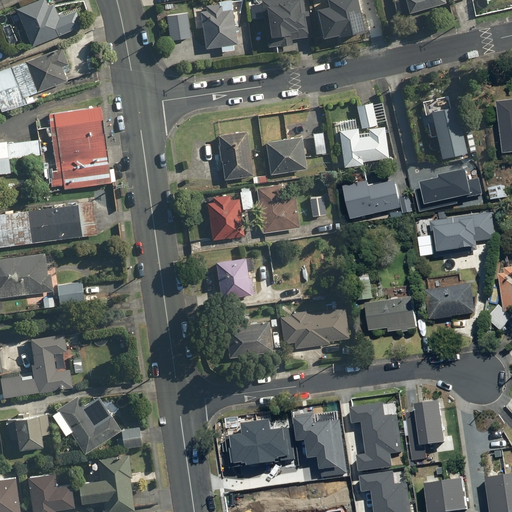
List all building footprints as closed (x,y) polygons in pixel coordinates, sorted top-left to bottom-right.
[(52,3),(50,0),(36,0),(19,7),(35,45),(69,31),(57,1),(52,3)] [(301,0),(283,0),(258,5),(265,40),(308,32),(301,0)] [(335,0),(338,18),(367,13),(365,6),(373,5),(371,0),(335,0)] [(399,0),(392,2),(396,15),(406,12),(407,16),(444,4),(442,0),(399,0)] [(195,29),(199,29),(202,29),(202,49),(220,49),(220,51),(233,51),(232,46),(237,46),(237,33),(239,33),(238,26),(233,26),(232,2),(217,2),(217,8),(195,9),(195,29)] [(2,111),(37,99),(35,94),(72,81),(69,73),(76,70),(67,45),(15,63),(16,65),(0,70),(0,106),(2,111)] [(507,154),(511,152),(511,96),(500,98),(507,154)] [(374,100),(359,103),(364,127),(379,124),(374,100)] [(459,101),(433,107),(444,155),(471,149),(459,101)] [(57,170),(51,171),(53,187),(64,186),(64,189),(112,183),(102,108),(50,115),(57,170)] [(361,127),(343,129),(347,166),(367,164),(366,158),(390,156),(388,125),(371,127),(372,133),(362,134),(361,127)] [(250,128),(220,132),(226,178),(256,174),(250,128)] [(326,130),(316,131),(318,153),(329,152),(326,130)] [(305,135),(269,140),(274,172),(309,167),(305,135)] [(0,174),(15,173),(13,159),(40,156),(39,140),(7,143),(7,141),(0,142),(0,174)] [(363,194),(350,196),(354,217),(406,208),(401,179),(362,186),(363,194)] [(296,180),(260,185),(265,230),(302,226),(296,180)] [(254,186),(242,189),(246,208),(257,206),(254,186)] [(211,201),(215,238),(246,233),(242,196),(235,197),(234,191),(216,193),(217,200),(211,201)] [(328,194),(311,195),(313,215),(329,214),(328,194)] [(80,202),(0,211),(0,246),(84,236),(80,202)] [(436,255),(482,250),(481,240),(498,238),(495,212),(432,219),(436,255)] [(47,251),(0,257),(0,299),(53,292),(47,251)] [(224,297),(256,292),(252,268),(259,267),(257,254),(218,259),(224,297)] [(502,303),(489,316),(504,329),(511,319),(511,265),(507,266),(508,272),(501,273),(506,309),(502,303)] [(86,281),(60,283),(61,303),(88,301),(86,281)] [(477,282),(432,289),(437,318),(481,311),(477,282)] [(369,302),(373,328),(390,325),(392,333),(421,328),(416,295),(369,302)] [(56,297),(44,297),(44,307),(56,307),(56,297)] [(327,306),(282,314),(286,342),(297,340),(298,347),(353,338),(346,298),(326,302),(327,306)] [(272,319),(227,325),(232,357),(277,351),(272,319)] [(24,374),(4,376),(7,394),(76,386),(74,369),(68,370),(66,352),(71,352),(68,331),(33,335),(36,365),(33,365),(35,378),(25,379),(24,374)] [(122,331),(111,333),(115,353),(125,351),(122,331)] [(83,393),(55,411),(69,433),(75,429),(90,451),(126,427),(104,393),(89,403),(83,393)] [(437,401),(408,405),(414,447),(442,443),(437,401)] [(389,402),(349,407),(350,420),(358,419),(362,451),(349,453),(352,474),(392,472),(397,469),(389,402)] [(22,448),(49,444),(47,434),(54,433),(51,411),(10,417),(14,439),(20,438),(22,448)] [(269,449),(255,451),(258,475),(303,469),(297,423),(266,427),(269,449)] [(141,426),(124,429),(128,446),(145,443),(141,426)] [(101,455),(105,475),(83,478),(86,500),(109,497),(110,509),(138,506),(131,452),(101,455)] [(35,511),(62,511),(61,505),(81,502),(77,476),(61,479),(60,469),(30,474),(35,511)] [(397,511),(392,472),(355,476),(357,490),(367,489),(369,511),(397,511)] [(511,511),(511,473),(477,479),(481,511),(511,511)] [(26,511),(22,474),(0,476),(0,511),(26,511)] [(461,511),(458,479),(420,483),(422,511),(461,511)] [(321,511),(318,483),(263,489),(265,511),(321,511)]
